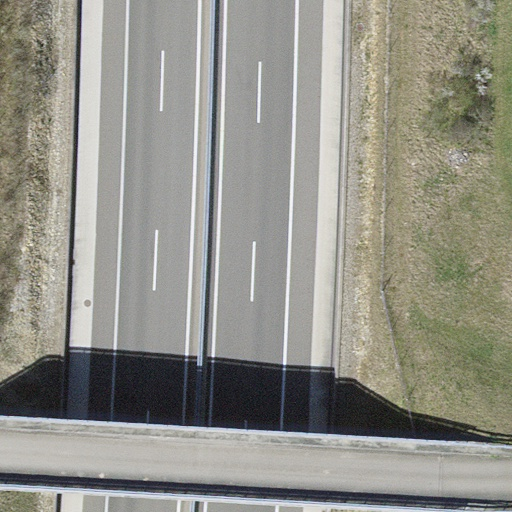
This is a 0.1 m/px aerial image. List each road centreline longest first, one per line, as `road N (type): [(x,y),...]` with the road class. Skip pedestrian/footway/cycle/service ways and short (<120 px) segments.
road 1 (motorway): [(236,511),(260,0)]
road 2 (motorway): [(162,0),(140,511)]
road 3 (track): [(0,465),(505,500)]
